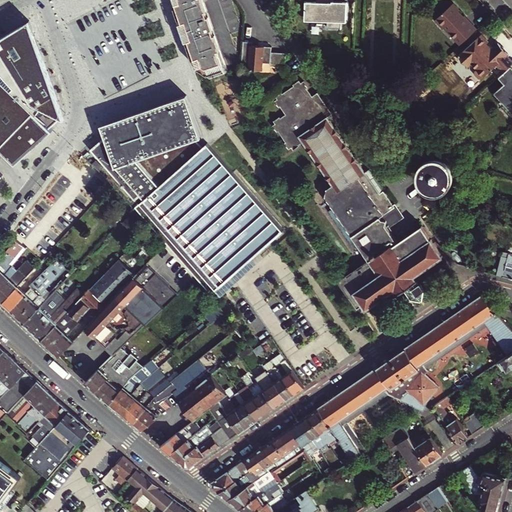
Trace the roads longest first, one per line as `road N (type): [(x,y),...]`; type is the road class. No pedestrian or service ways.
road 1 (residential): [(186,484),(468,289),(511,291)]
road 2 (residential): [(411,210),(294,43),(269,35),(244,0)]
road 3 (residential): [(0,225),(76,120),(74,91),(41,0)]
road 4 (secondary): [(0,320),(186,484)]
road 5 (residential): [(381,511),(511,425)]
